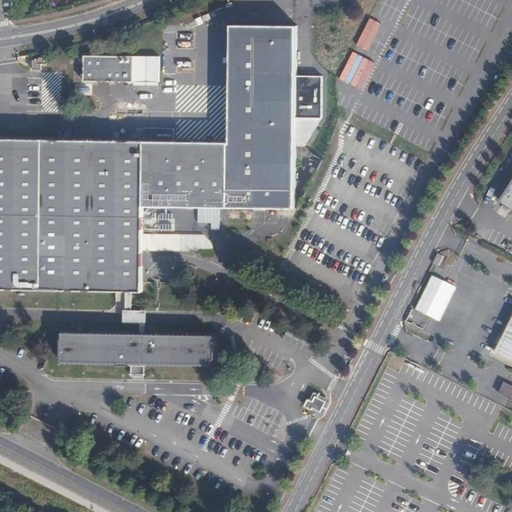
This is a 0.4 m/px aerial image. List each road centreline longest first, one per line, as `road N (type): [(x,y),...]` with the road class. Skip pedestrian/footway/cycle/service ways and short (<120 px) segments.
road 1 (secondary): [(294,511),(452,201),(511,106)]
road 2 (tertiary): [(0,39),(148,0)]
road 3 (secondary): [(127,511),(0,446)]
